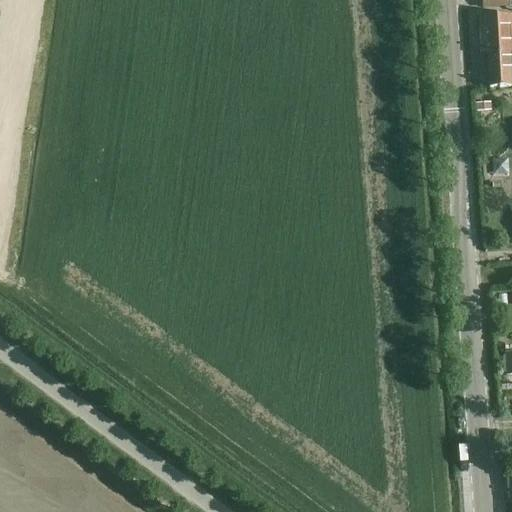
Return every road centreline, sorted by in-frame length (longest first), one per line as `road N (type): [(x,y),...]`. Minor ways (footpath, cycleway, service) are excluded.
road 1 (secondary): [(482,511),(445,0)]
road 2 (unclassified): [(215,511),(0,346)]
